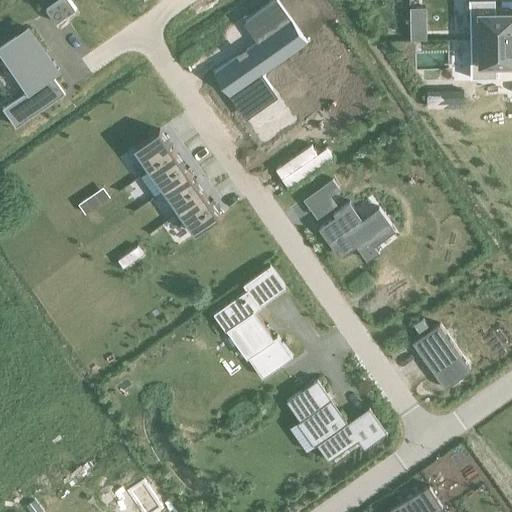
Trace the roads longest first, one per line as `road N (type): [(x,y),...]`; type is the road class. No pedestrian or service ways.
road 1 (residential): [(138,28),(431,442)]
road 2 (residential): [(431,442),(332,511)]
